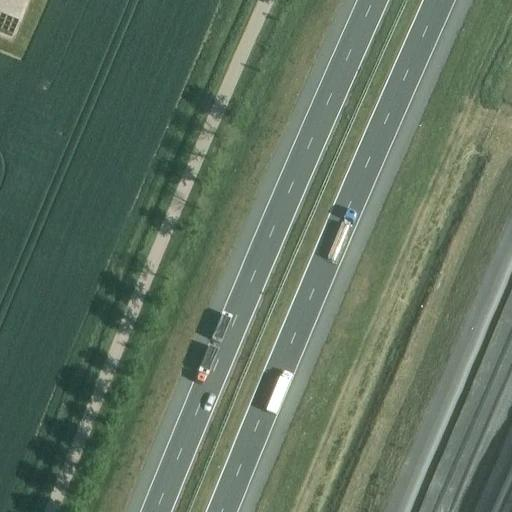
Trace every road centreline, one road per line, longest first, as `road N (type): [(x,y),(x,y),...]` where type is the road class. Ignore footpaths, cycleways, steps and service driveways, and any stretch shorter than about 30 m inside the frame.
road 1 (motorway): [(376,0),(157,511)]
road 2 (motorway): [(222,511),(440,0)]
road 3 (unclassified): [(53,511),(267,0)]
road 4 (track): [(332,511),(511,73)]
